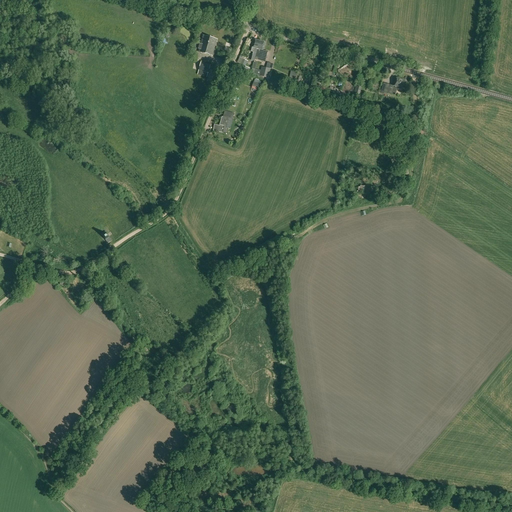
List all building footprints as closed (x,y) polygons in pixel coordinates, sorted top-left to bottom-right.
[(199,48),(200,48),(199,51),(213,55),(214,49),(217,39),(203,36),(202,39),(201,43),(200,43),(199,48)] [(256,55),(260,41),(254,40),(251,51),(254,52),(253,55),(256,55)] [(265,42),(260,41),(256,55),(255,57),(264,60),(267,51),(263,50),(265,42)] [(238,63),(240,64),(238,68),(239,68),(243,70),(248,72),(249,68),(245,66),(247,61),(242,59),(240,58),(238,63)] [(199,70),(208,73),(210,65),(201,62),(199,70)] [(262,67),(262,68),(261,72),(260,76),(268,78),(270,69),(267,68),(262,67)] [(396,78),(394,86),(383,83),(381,91),(381,93),(384,94),(384,92),(395,95),(397,88),(402,89),(403,88),(404,88),(405,85),(406,80),(396,78)] [(214,125),(213,131),(223,132),(224,126),(225,126),(226,121),(225,121),(227,117),(233,119),(234,114),(225,111),(224,116),(224,118),(222,117),(220,125),(220,126),(214,125)] [(377,136),(377,138),(381,139),(386,120),(375,118),(373,125),(377,126),(374,136),(377,136)] [(107,243),(112,240),(105,231),(101,234),(107,243)]
